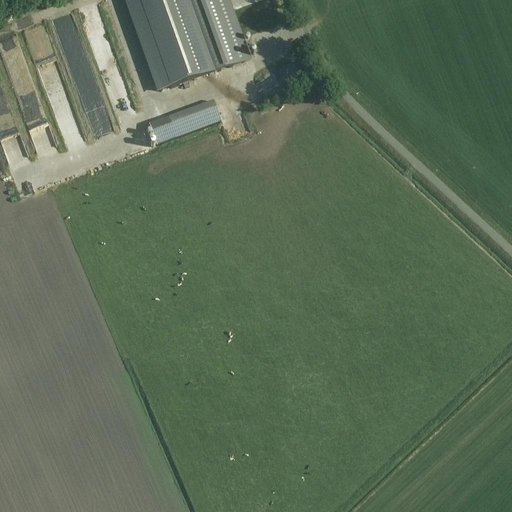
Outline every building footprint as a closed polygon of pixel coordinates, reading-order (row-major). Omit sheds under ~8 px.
[(172,0),(201,79),(249,62),(227,0),(172,0)] [(103,65),(117,59),(113,52),(100,59),(103,65)] [(272,77),(279,88),(286,84),(279,73),(272,77)] [(56,93),(58,99),(69,96),(67,90),(56,93)] [(157,147),(224,125),(219,112),(153,134),(157,147)] [(244,136),(252,133),(244,115),(236,119),(244,136)]
